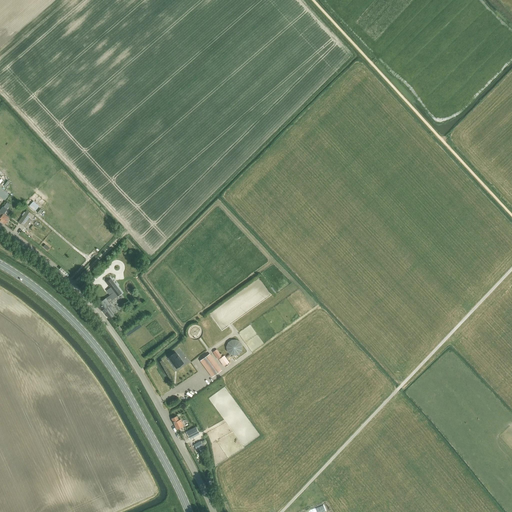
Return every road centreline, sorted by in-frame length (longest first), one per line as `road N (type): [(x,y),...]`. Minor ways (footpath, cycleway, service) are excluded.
road 1 (unclassified): [(213,511),(119,340),(50,263),(0,225)]
road 2 (secondary): [(188,511),(105,359),(61,309),(0,264)]
road 3 (unknown): [(511,268),(302,488)]
